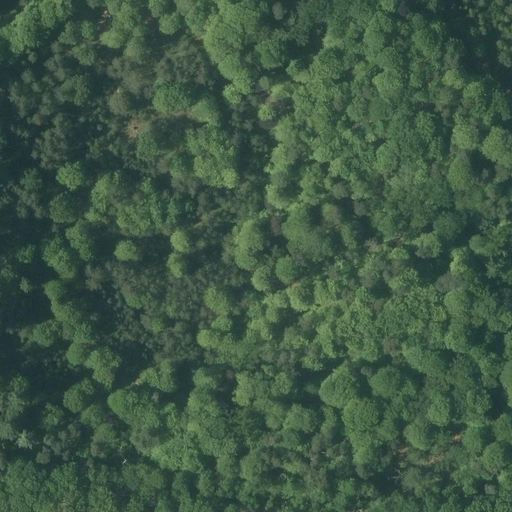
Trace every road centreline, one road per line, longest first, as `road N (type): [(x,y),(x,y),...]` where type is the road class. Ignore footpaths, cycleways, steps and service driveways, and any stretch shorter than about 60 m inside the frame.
road 1 (track): [(235,0),(240,24),(227,49),(255,66),(278,138),(268,231),(258,251),(288,275),(290,294),(222,410),(266,509)]
road 2 (track): [(266,509),(11,495)]
